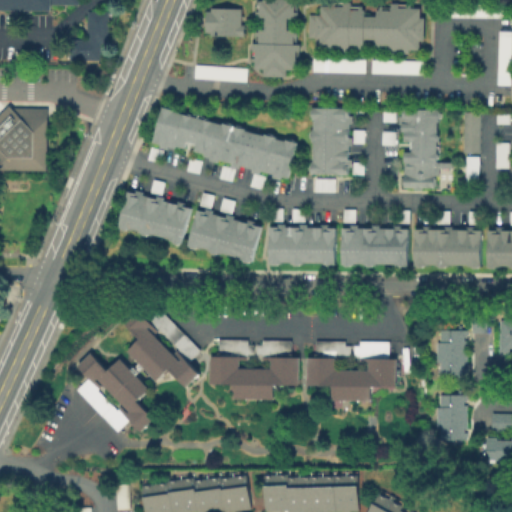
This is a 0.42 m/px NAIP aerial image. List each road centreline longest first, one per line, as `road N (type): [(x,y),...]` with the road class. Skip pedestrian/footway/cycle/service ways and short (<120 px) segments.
road 1 (residential): [(511,288),(52,279)]
road 2 (secondary): [(165,0),(52,279)]
road 3 (secondary): [(52,279),(0,393)]
